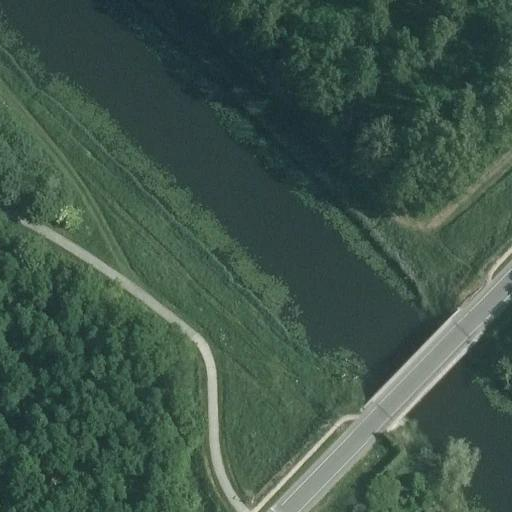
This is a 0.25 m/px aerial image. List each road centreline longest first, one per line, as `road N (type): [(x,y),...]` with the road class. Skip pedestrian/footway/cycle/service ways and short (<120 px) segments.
road 1 (track): [(347,448),(0,87)]
road 2 (track): [(419,222),(401,214),(183,0)]
road 3 (unclassified): [(286,511),(511,278)]
road 4 (track): [(419,222),(435,223),(511,153)]
